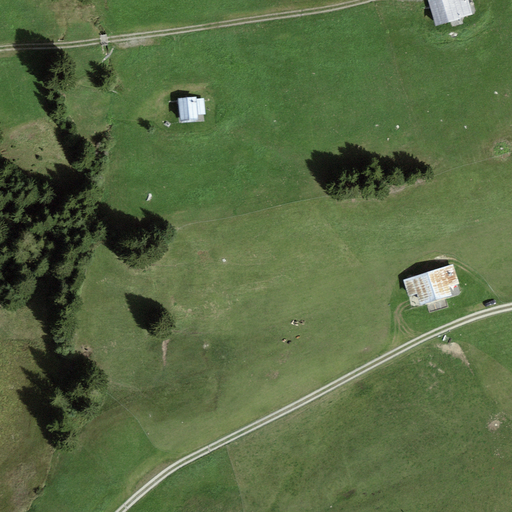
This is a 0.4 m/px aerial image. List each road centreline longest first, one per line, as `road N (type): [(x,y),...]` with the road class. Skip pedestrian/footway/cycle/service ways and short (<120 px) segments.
road 1 (track): [(511,306),(423,338),(194,455),(120,511)]
road 2 (track): [(0,53),(208,31),(369,0)]
